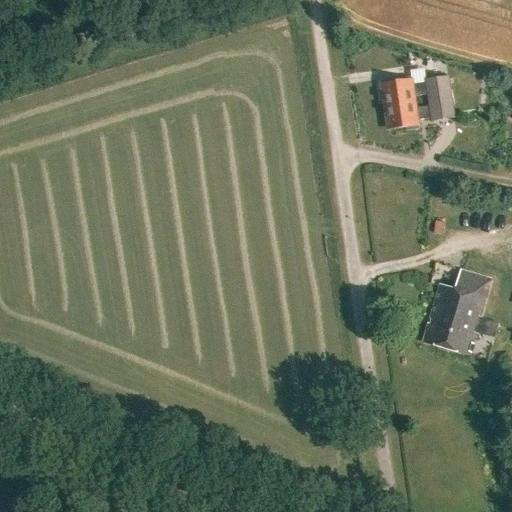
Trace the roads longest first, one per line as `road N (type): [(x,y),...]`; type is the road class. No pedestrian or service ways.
road 1 (unclassified): [(319,24),(388,511)]
road 2 (tertiary): [(257,511),(0,407)]
